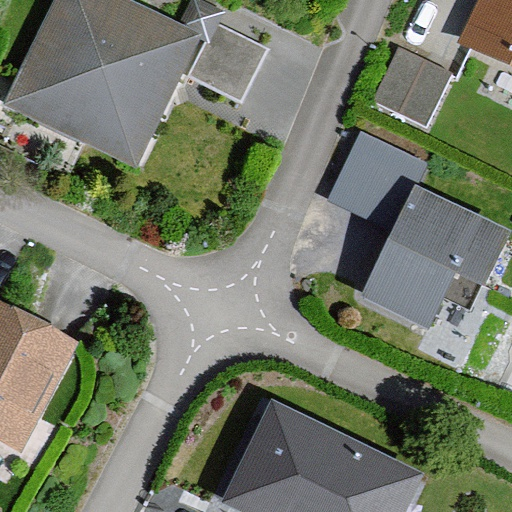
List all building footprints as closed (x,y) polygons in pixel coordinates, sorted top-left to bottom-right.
[(198,42),(106,0),(56,0),(2,118),(135,178),(198,42)] [(511,0),(485,0),(459,52),(511,78),(511,0)] [(449,82),(398,57),(374,109),(425,133),(449,82)] [(503,240),(408,197),(356,309),(422,340),(438,305),(467,318),(503,240)] [(71,353),(0,320),(0,458),(18,467),(71,353)] [(403,511),(418,481),(261,408),(212,511),(403,511)]
